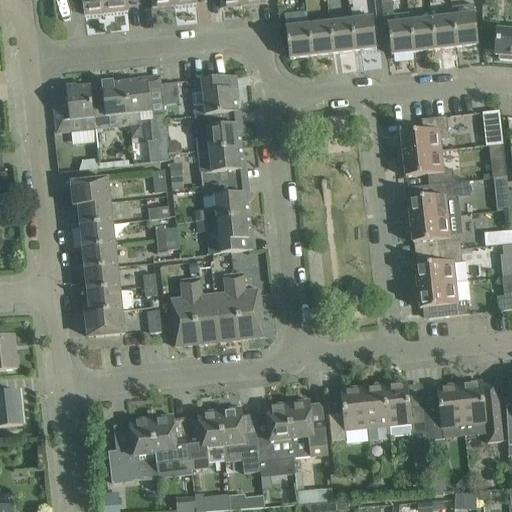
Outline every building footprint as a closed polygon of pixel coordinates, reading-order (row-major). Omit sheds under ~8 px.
[(82,0),(84,16),(106,14),(104,0),(82,0)] [(104,0),(106,14),(128,11),(127,2),(126,0),(104,0)] [(151,0),(152,9),(174,6),(173,0),(151,0)] [(219,0),(221,9),(242,7),(241,0),(219,0)] [(391,0),(380,0),(382,17),(393,16),(391,0)] [(473,6),(451,8),(452,18),(456,48),(478,46),(475,26),(474,15),(473,6)] [(452,18),(431,20),(434,51),(456,48),(452,18)] [(372,19),(351,21),(354,52),(376,50),(374,30),(372,19)] [(431,20),(409,23),(412,53),(434,51),(431,20)] [(351,21),(329,24),(332,55),(354,52),(351,21)] [(407,23),(387,25),(391,56),(412,53),(409,23),(407,23)] [(329,24),(307,27),(311,57),(332,55),(329,24)] [(305,27),(285,29),(289,60),(311,57),(307,27),(305,27)] [(511,33),(497,32),(495,56),(499,57),(499,61),(511,61),(511,33)] [(216,80),(190,82),(191,87),(191,94),(193,106),(194,118),(222,115),(237,113),(235,95),(237,94),(237,89),(236,77),(216,80)] [(142,82),(125,84),(129,128),(130,127),(132,140),(142,139),(140,126),(140,122),(139,114),(150,113),(151,113),(149,99),(147,79),(142,80),(142,82)] [(104,104),(92,105),(95,131),(95,132),(118,129),(129,128),(125,84),(107,86),(107,83),(101,84),(104,104)] [(68,104),(53,106),(56,129),(70,128),(71,134),(95,132),(95,131),(92,105),(90,87),(71,90),(71,87),(66,88),(68,104)] [(485,114),(482,114),(484,140),(485,147),(488,147),(490,147),(502,146),(499,118),(499,113),(485,114)] [(222,115),(194,118),(195,131),(197,144),(198,153),(241,148),(239,130),(241,130),(241,125),(224,127),(222,115)] [(153,144),(148,145),(150,165),(169,162),(168,155),(167,142),(164,116),(151,117),(151,120),(153,144)] [(401,145),(396,145),(397,157),(440,152),(439,141),(449,140),(448,133),(446,118),(421,121),(422,132),(400,134),(401,145)] [(241,148),(198,153),(199,165),(200,175),(201,188),(231,184),(230,172),(246,171),(245,166),(243,166),(241,148)] [(440,152),(397,157),(399,168),(404,167),(405,178),(427,176),(428,187),(453,184),(451,171),(442,172),(440,152)] [(82,162),(80,172),(98,170),(98,165),(97,160),(82,162)] [(128,162),(98,165),(98,170),(129,167),(128,162)] [(164,172),(152,173),(153,185),(165,183),(164,172)] [(183,177),(171,179),(172,190),(184,189),(183,177)] [(78,184),(71,185),(73,204),(74,208),(78,208),(110,204),(109,200),(107,180),(98,181),(78,183),(78,184)] [(409,211),(403,212),(405,222),(460,217),(458,199),(470,197),(469,182),(453,184),(428,187),(429,198),(407,200),(409,211)] [(165,183),(153,185),(154,195),(166,194),(165,183)] [(204,212),(194,213),(195,223),(249,217),(247,199),(249,199),(248,194),(232,195),(231,184),(201,188),(203,200),(204,211),(204,212)] [(110,204),(78,208),(80,223),(81,229),(112,225),(122,224),(121,218),(121,213),(111,213),(110,204)] [(169,208),(156,209),(157,221),(170,219),(169,208)] [(249,217),(195,223),(196,234),(206,233),(209,256),(229,254),(249,252),(248,240),(253,240),(253,234),(250,235),(249,217)] [(460,217),(405,222),(406,234),(411,233),(412,244),(434,242),(435,253),(460,250),(459,237),(462,237),(460,217)] [(112,225),(81,229),(82,242),(83,249),(114,246),(114,238),(112,225)] [(165,228),(155,229),(156,242),(165,241),(178,240),(176,230),(165,231),(165,228)] [(511,232),(500,234),(501,246),(511,245),(511,232)] [(165,241),(156,242),(158,254),(179,251),(178,240),(165,241)] [(114,246),(83,249),(84,261),(85,271),(117,268),(116,257),(114,246)] [(511,246),(502,248),(503,257),(511,255),(511,246)] [(416,277),(411,278),(412,289),(467,283),(464,264),(462,264),(460,250),(435,253),(437,264),(417,266),(415,266),(416,277)] [(197,264),(188,265),(190,275),(198,274),(197,264)] [(117,268),(85,271),(86,280),(88,294),(119,290),(117,268)] [(243,275),(233,276),(241,341),(263,339),(260,317),(262,317),(259,291),(245,293),(243,275)] [(155,276),(143,277),(144,288),(156,287),(155,276)] [(225,295),(214,296),(219,344),(241,341),(233,276),(223,277),(225,295)] [(200,280),(190,281),(197,346),(219,344),(214,296),(202,298),(200,280)] [(182,300),(168,302),(171,327),(172,327),(175,349),(197,346),(190,281),(180,282),(182,300)] [(467,283),(412,289),(413,300),(418,300),(419,310),(423,310),(427,309),(428,321),(443,319),(468,316),(466,303),(469,302),(467,283)] [(156,287),(144,288),(145,299),(158,297),(156,287)] [(119,290),(88,294),(88,299),(90,315),(121,311),(119,290)] [(511,298),(504,299),(498,300),(500,313),(505,312),(511,311),(511,298)] [(90,315),(85,315),(85,319),(87,338),(95,337),(95,339),(124,335),(121,311),(90,315)] [(159,312),(147,313),(148,324),(160,323),(159,312)] [(160,323),(148,324),(150,335),(161,333),(160,323)] [(13,339),(0,340),(0,372),(17,371),(13,339)] [(406,383),(384,386),(389,428),(390,439),(412,436),(416,476),(430,475),(429,455),(428,452),(425,417),(424,409),(409,411),(406,387),(406,383)] [(481,383),(458,386),(463,428),(485,426),(486,436),(486,442),(487,445),(502,444),(502,439),(501,429),(499,409),(496,385),(481,386),(481,383)] [(384,386),(363,388),(369,444),(378,443),(378,440),(377,429),(389,428),(384,386)] [(440,416),(425,417),(428,452),(445,450),(444,441),(443,441),(442,430),(463,428),(458,386),(437,388),(437,392),(440,416)] [(343,418),(328,420),(330,440),(331,446),(347,444),(367,442),(367,444),(369,444),(363,388),(340,390),(343,418)] [(0,428),(3,429),(23,426),(19,394),(0,396),(0,428)] [(309,402),(287,404),(293,460),(294,460),(310,458),(310,459),(311,459),(327,457),(326,449),(324,430),(313,431),(310,407),(309,402)] [(268,436),(257,437),(260,464),(261,474),(262,480),(296,476),(294,460),(293,460),(287,404),(265,407),(266,416),(268,436)] [(241,409),(219,412),(224,462),(225,464),(242,462),(242,466),(254,465),(260,464),(257,437),(244,438),(242,418),(241,409)] [(200,443),(188,445),(191,472),(209,470),(208,464),(224,462),(219,412),(197,414),(200,443)] [(173,417),(151,419),(157,468),(158,479),(158,481),(192,477),(191,472),(188,445),(176,446),(173,421),(173,417)] [(132,451),(108,453),(111,485),(131,482),(130,478),(139,477),(140,481),(158,479),(157,468),(151,419),(128,422),(132,451)] [(393,468),(380,469),(382,478),(395,477),(393,468)] [(304,493),(298,494),(298,498),(299,507),(304,507),(320,505),(319,492),(304,493)] [(489,493),(477,494),(478,502),(489,501),(489,493)] [(476,494),(464,495),(464,508),(476,509),(476,494)] [(245,495),(228,497),(230,511),(263,509),(263,497),(245,499),(245,495)] [(119,511),(118,496),(100,497),(100,511),(119,511)] [(204,496),(194,496),(195,511),(229,511),(230,511),(228,497),(228,496),(204,498),(204,496)] [(443,503),(431,504),(432,511),(444,511),(443,503)]
